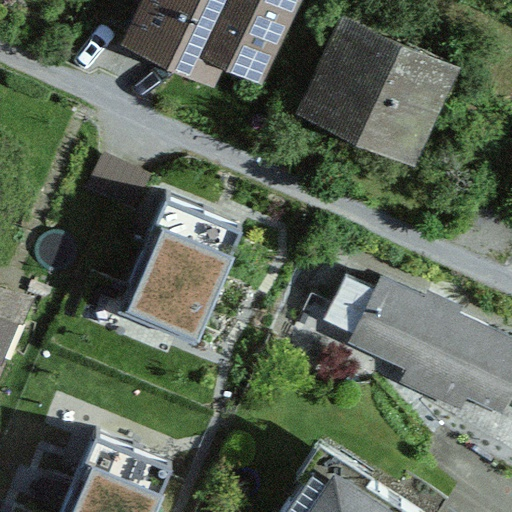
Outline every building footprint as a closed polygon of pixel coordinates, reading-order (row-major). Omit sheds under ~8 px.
[(272,68),(304,0),(144,0),(129,32),(224,77),(236,51),(272,68)] [(424,155),(474,50),(366,0),(352,0),(305,100),(424,155)] [(86,181),(134,204),(152,168),(103,145),(86,181)] [(230,252),(162,223),(128,303),(196,331),(230,252)] [(509,404),(511,398),(511,319),(468,298),(471,292),(436,275),(433,282),(389,262),(382,276),(352,262),(329,309),(360,324),(356,333),(412,360),(406,371),(470,402),(476,388),(509,404)] [(0,361),(35,279),(0,264),(0,361)] [(445,511),(383,471),(391,459),(338,425),(314,462),(322,467),(292,511),(445,511)] [(149,511),(159,489),(92,461),(71,511),(149,511)]
